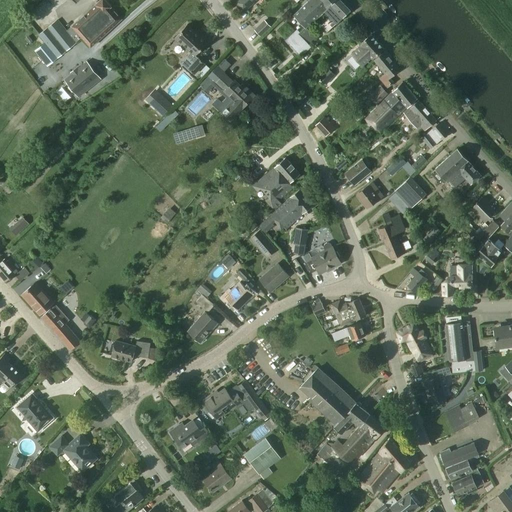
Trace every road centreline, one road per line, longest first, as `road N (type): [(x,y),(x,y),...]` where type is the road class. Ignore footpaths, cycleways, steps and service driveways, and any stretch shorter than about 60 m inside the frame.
road 1 (residential): [(356,288),(357,257),(312,150),(210,0)]
road 2 (residential): [(511,191),(352,0)]
road 3 (residential): [(136,390),(206,360),(281,305),(356,288)]
road 4 (residential): [(451,511),(406,405),(386,298)]
road 5 (residential): [(0,284),(93,388)]
road 6 (residential): [(386,298),(511,305)]
